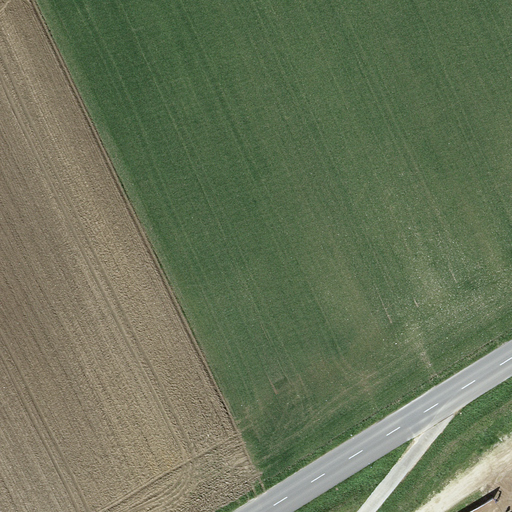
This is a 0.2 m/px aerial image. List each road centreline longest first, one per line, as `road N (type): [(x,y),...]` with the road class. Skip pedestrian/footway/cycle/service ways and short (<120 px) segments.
road 1 (secondary): [(267,511),(511,359)]
road 2 (track): [(364,511),(426,433),(438,405)]
